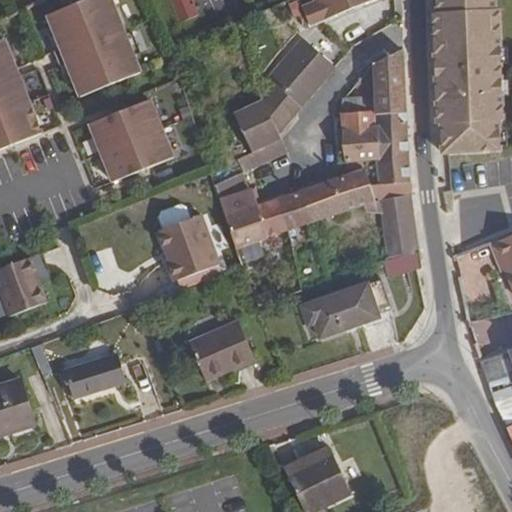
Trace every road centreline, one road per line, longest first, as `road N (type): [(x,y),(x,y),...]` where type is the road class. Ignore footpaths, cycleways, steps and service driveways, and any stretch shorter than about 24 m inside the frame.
road 1 (residential): [(449,357),(0,495)]
road 2 (residential): [(420,0),(435,238)]
road 3 (residential): [(449,357),(511,484)]
